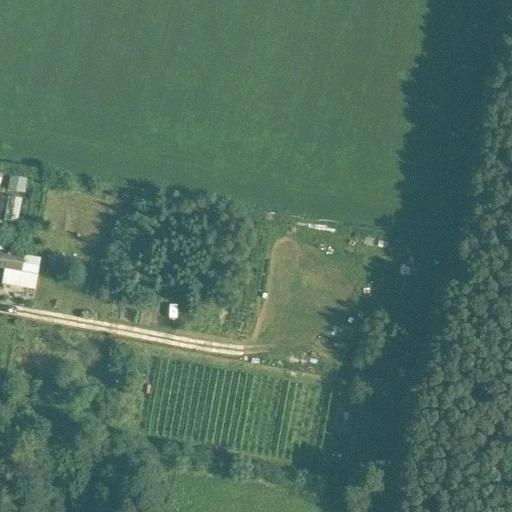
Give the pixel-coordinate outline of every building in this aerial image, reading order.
[(26,190),(27,179),(12,176),(10,187),(26,190)] [(0,268),(22,273),(24,259),(0,254),(0,268)] [(359,405),(354,437),(395,443),(400,411),(359,405)] [(333,453),(332,461),(348,463),(349,455),(333,453)] [(365,474),(363,484),(398,490),(409,492),(411,482),(400,480),(365,474)]
